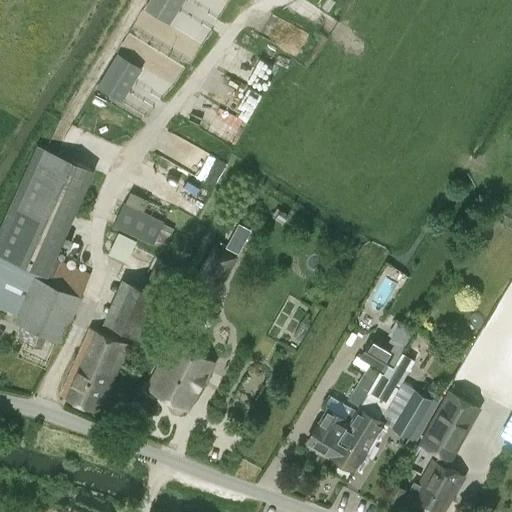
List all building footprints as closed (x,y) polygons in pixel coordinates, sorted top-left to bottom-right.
[(183,0),(150,0),(145,9),(169,24),(183,0)] [(281,34),(300,46),(307,34),(288,23),(281,34)] [(218,67),(261,91),(276,65),(232,41),(218,67)] [(118,53),(97,86),(122,101),(142,67),(118,53)] [(227,145),(241,124),(221,111),(206,132),(227,145)] [(37,144),(0,226),(0,305),(17,313),(14,321),(21,325),(16,338),(39,348),(45,335),(60,342),(80,296),(79,295),(89,273),(55,259),(95,170),(37,144)] [(113,225),(153,243),(163,223),(169,209),(130,191),(125,203),(123,202),(113,225)] [(163,223),(153,243),(165,249),(174,229),(163,223)] [(224,244),(237,251),(249,230),(236,223),(224,244)] [(109,254),(125,262),(134,243),(118,235),(109,254)] [(239,256),(214,242),(192,283),(216,297),(239,256)] [(177,270),(159,262),(149,286),(167,294),(177,270)] [(390,266),(385,275),(403,283),(407,274),(390,266)] [(100,321),(125,331),(141,287),(116,278),(100,321)] [(98,413),(128,343),(91,327),(61,395),(98,413)] [(455,336),(445,352),(450,354),(460,360),(470,345),(455,336)] [(188,410),(215,362),(174,339),(147,387),(188,410)] [(370,340),(359,357),(383,372),(387,366),(394,354),(370,340)] [(402,353),(393,369),(404,376),(414,359),(402,353)] [(348,399),(359,406),(380,372),(368,365),(348,399)] [(380,372),(359,406),(380,418),(404,376),(393,369),(387,366),(383,372),(383,373),(380,372)] [(436,399),(442,389),(426,379),(420,390),(436,399)] [(432,399),(414,389),(393,426),(410,436),(405,444),(412,448),(437,404),(431,401),(432,399)] [(482,407),(470,401),(445,389),(418,442),(434,450),(431,458),(428,457),(415,481),(414,481),(406,498),(434,511),(444,511),(463,474),(446,465),(449,458),(453,460),(482,407)] [(351,421),(359,406),(350,421),(327,407),(306,441),(330,455),(329,456),(339,462),(349,445),(340,440),(351,422),(351,421)] [(384,421),(359,406),(351,421),(351,422),(340,440),(349,445),(339,462),(354,471),(384,421)] [(511,439),(511,412),(508,411),(499,434),(511,439)] [(394,511),(396,511),(406,489),(393,483),(382,506),(394,511)]
